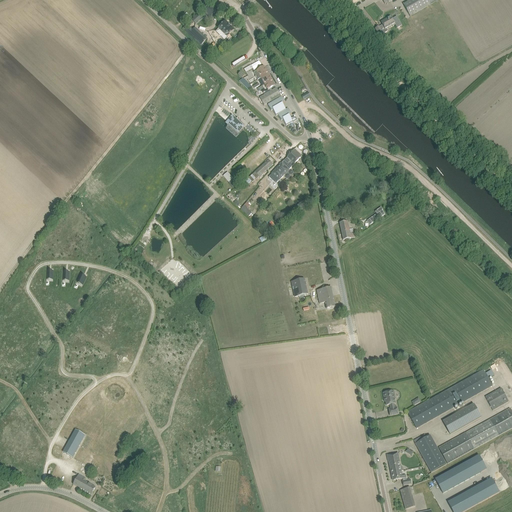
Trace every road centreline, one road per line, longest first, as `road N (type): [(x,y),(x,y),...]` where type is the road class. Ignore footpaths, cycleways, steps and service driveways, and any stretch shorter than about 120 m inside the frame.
road 1 (tertiary): [(388,511),(312,138)]
road 2 (track): [(296,109),(317,109),(354,140),(408,165),(511,265)]
road 3 (track): [(316,2),(511,186)]
road 4 (unclassified): [(312,138),(288,133),(144,0)]
road 5 (tertiary): [(312,138),(247,19),(251,0)]
